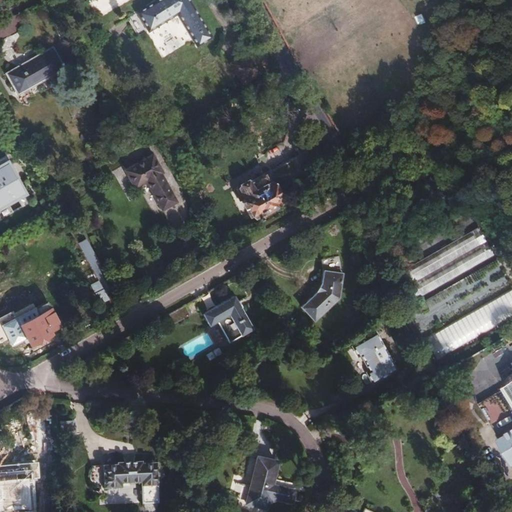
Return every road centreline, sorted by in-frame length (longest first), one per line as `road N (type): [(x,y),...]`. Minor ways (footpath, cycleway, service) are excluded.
road 1 (residential): [(21,384),(371,178)]
road 2 (residential): [(21,384),(265,408),(290,419),(316,460),(312,511)]
road 3 (tertiary): [(371,178),(341,156),(254,0)]
road 4 (tertiary): [(511,169),(462,166),(371,178)]
